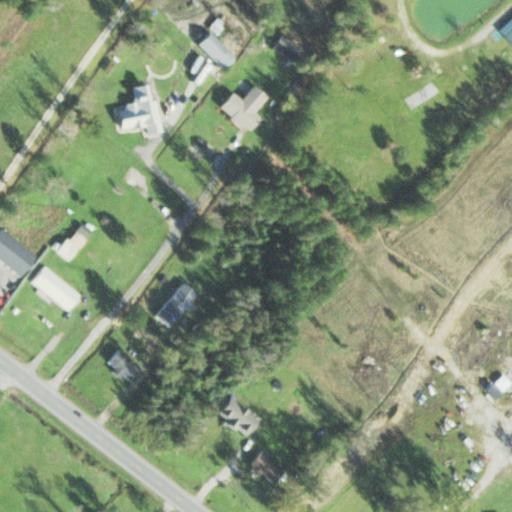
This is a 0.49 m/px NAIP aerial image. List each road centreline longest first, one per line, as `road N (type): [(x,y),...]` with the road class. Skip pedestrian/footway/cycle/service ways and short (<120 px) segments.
road 1 (residential): [(50,393),(301,107)]
road 2 (primary): [(200,511),(0,354)]
